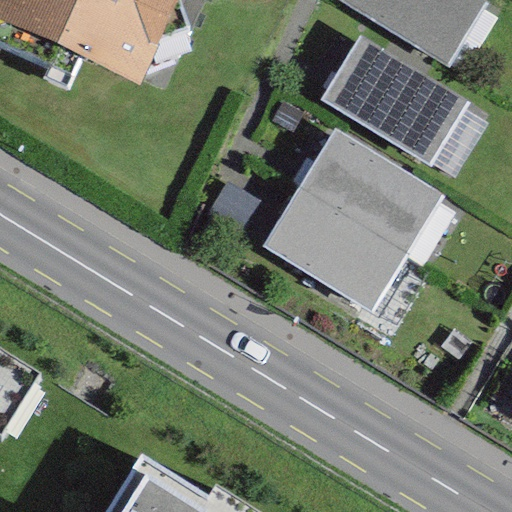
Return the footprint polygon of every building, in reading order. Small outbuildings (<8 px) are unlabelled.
[(181,0),(0,0),(0,38),(53,63),(59,49),(141,85),(163,37),(190,28),(181,0)] [(487,0),(343,0),(449,64),(487,0)] [(470,100),(361,34),(322,99),(431,165),(470,100)] [(443,194),(336,128),(300,185),(407,252),(443,194)] [(407,252),(300,185),(265,242),(372,308),(407,252)] [(36,376),(0,353),(0,432),(0,433),(36,376)] [(256,511),(214,486),(210,493),(143,452),(105,511),(256,511)]
